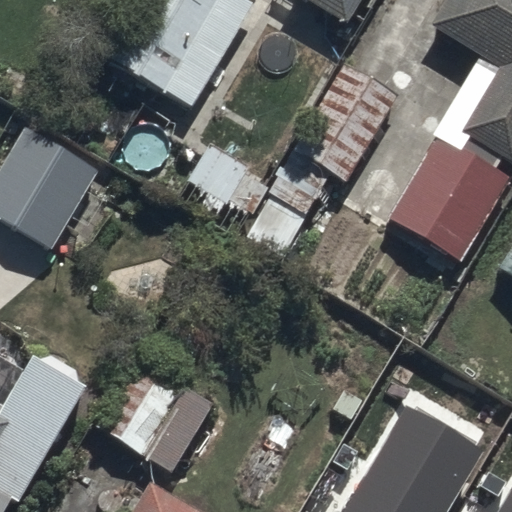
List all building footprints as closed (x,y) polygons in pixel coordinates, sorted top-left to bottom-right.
[(177,140),(250,16),(221,0),(151,0),(97,93),(177,140)] [(366,0),(293,0),(291,6),(346,36),(366,0)] [(511,178),(511,177),(511,0),(452,0),(428,42),(501,85),(463,150),(511,178)] [(395,106),(338,73),(285,165),(288,167),(241,246),(279,268),(324,191),(340,200),(395,106)] [(99,185),(18,138),(0,169),(0,233),(53,264),(99,185)] [(261,188),(195,154),(167,209),(233,243),(261,188)] [(511,258),(499,280),(511,287),(511,258)] [(210,419),(180,401),(186,391),(141,364),(93,444),(168,489),(210,419)] [(0,511),(18,511),(86,399),(35,369),(24,388),(0,374),(0,511)] [(446,511),(481,452),(405,408),(344,511),(446,511)] [(511,511),(511,494),(501,511),(511,511)] [(170,511),(147,498),(146,498),(137,511),(170,511)]
